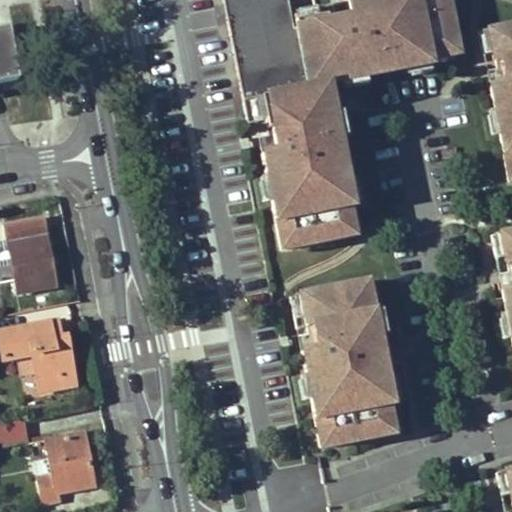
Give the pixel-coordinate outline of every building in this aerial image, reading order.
[(295,19),(308,88),(328,84),(334,83),(456,59),(454,50),(457,50),(447,0),(349,0),(293,11),(295,19)] [(235,24),(252,99),(308,88),(295,19),(270,24),(268,16),(235,24)] [(511,25),(478,32),(482,54),(492,52),(495,69),(491,70),(495,86),(489,87),(493,110),(498,134),(508,183),(511,182),(511,25)] [(0,82),(16,80),(7,29),(0,29),(0,82)] [(328,84),(333,109),(339,107),(334,83),(328,84)] [(271,201),(281,250),(337,238),(334,225),(351,221),(348,206),(352,205),(347,180),(339,137),(334,114),(333,109),(328,84),(308,88),(252,99),(256,122),(265,120),(269,136),(265,137),(268,153),(262,154),(266,177),(271,201)] [(498,134),(493,110),(488,111),(492,135),(498,134)] [(340,113),(334,114),(339,137),(344,136),(340,113)] [(261,178),(266,202),(271,201),(266,177),(261,178)] [(353,179),(347,180),(352,205),(358,204),(353,179)] [(18,293),(56,286),(44,218),(6,225),(18,293)] [(351,221),(334,225),(337,238),(354,235),(351,221)] [(511,231),(493,235),(498,257),(507,255),(510,272),(506,273),(510,289),(504,290),(508,313),(511,332),(511,231)] [(373,282),(367,283),(372,307),(378,306),(373,282)] [(367,283),(291,298),(295,320),(304,318),(308,334),(304,334),(307,350),(301,352),(306,374),(311,399),(321,448),(376,437),(373,423),(390,420),(387,405),(391,403),(386,378),(378,336),(373,312),(372,307),(367,283)] [(379,311),(373,312),(378,336),(384,334),(379,311)] [(503,314),(507,338),(511,336),(511,332),(508,313),(503,314)] [(54,325),(57,340),(65,339),(62,323),(54,325)] [(74,387),(65,339),(57,340),(54,325),(0,334),(0,362),(19,359),(34,357),(36,373),(40,393),(74,387)] [(36,373),(34,357),(19,359),(22,376),(36,373)] [(306,374),(300,376),(305,400),(311,399),(306,374)] [(392,377),(386,378),(391,403),(397,402),(392,377)] [(23,420),(0,423),(0,424),(3,440),(3,445),(26,441),(23,420)] [(390,420),(373,423),(376,437),(393,434),(390,420)] [(83,434),(46,441),(52,475),(38,477),(44,504),(60,501),(58,490),(92,483),(83,434)] [(511,511),(511,470),(497,473),(502,495),(511,493),(511,494),(511,509),(511,511)]
